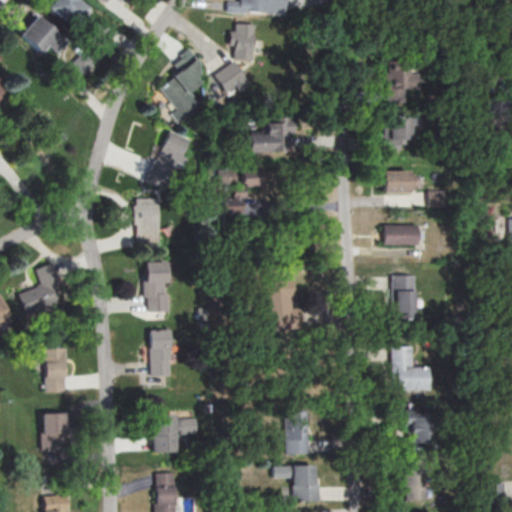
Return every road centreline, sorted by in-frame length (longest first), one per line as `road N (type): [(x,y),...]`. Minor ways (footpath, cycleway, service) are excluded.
road 1 (residential): [(339,70),(353,511)]
road 2 (residential): [(179,0),(136,61),(84,204),(0,245)]
road 3 (residential): [(84,204),(104,347),(110,511)]
